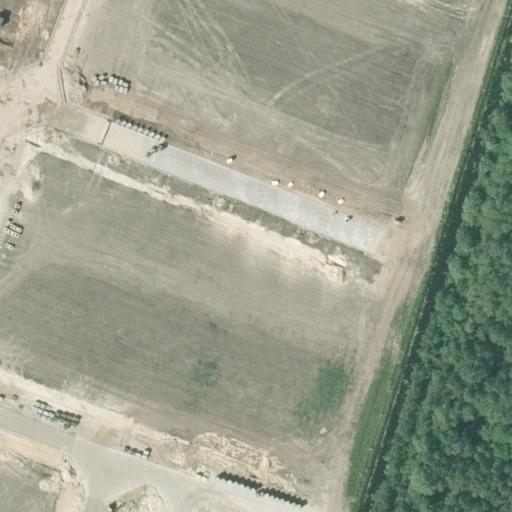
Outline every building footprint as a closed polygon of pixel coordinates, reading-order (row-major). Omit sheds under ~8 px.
[(247,112),(231,153),(259,164),(275,123),(247,112)] [(349,144),(331,192),(358,203),(377,155),(349,144)] [(55,175),(41,211),(62,219),(76,183),(55,175)] [(76,183),(62,219),(82,227),(96,191),(76,183)] [(96,191),(82,227),(103,235),(117,199),(96,191)] [(117,199),(103,235),(123,243),(137,207),(117,199)] [(160,216),(146,252),(167,260),(181,224),(160,216)] [(181,224),(167,260),(187,268),(201,232),(181,224)] [(201,232),(187,268),(208,276),(222,240),(201,232)] [(40,244),(51,248),(54,241),(43,236),(40,244)] [(222,240),(208,276),(228,284),(242,248),(222,240)] [(51,248),(62,253),(65,245),(54,241),(51,248)] [(80,260),(91,264),(94,257),(83,252),(80,260)] [(91,264),(102,268),(105,261),(94,257),(91,264)] [(265,257),(251,293),(272,301),(286,265),(265,257)] [(286,265),(272,301),(292,309),(306,273),(286,265)] [(306,273),(292,309),(313,317),(327,281),(306,273)] [(148,278),(145,285),(156,290),(159,282),(148,278)] [(327,281),(313,317),(333,325),(347,289),(327,281)] [(156,290),(167,294),(170,287),(159,282),(156,290)] [(0,294),(0,352),(16,313),(0,306),(0,295),(0,294)] [(185,301),(196,306),(199,298),(188,294),(185,301)] [(199,298),(196,306),(207,310),(210,303),(199,298)] [(16,313),(0,352),(0,354),(21,362),(32,334),(44,339),(53,316),(39,311),(35,321),(16,313)] [(53,316),(44,339),(56,344),(45,372),(66,380),(82,339),(63,332),(67,321),(53,316)] [(250,327),(261,331),(264,324),(252,320),(250,327)] [(261,331),(272,336),(275,328),(264,324),(261,331)] [(290,343),(301,347),(304,340),(293,335),(290,343)] [(82,339),(66,380),(87,389),(98,361),(110,365),(120,342),(106,337),(102,347),(82,339)] [(304,340),(301,347),(312,352),(315,344),(304,340)] [(120,342),(110,365),(123,370),(112,398),(133,407),(149,366),(129,358),(133,348),(120,342)] [(149,366),(133,407),(154,415),(165,387),(177,392),(186,369),(172,364),(169,373),(149,366)] [(186,369),(177,392),(189,397),(178,425),(199,433),(215,392),(196,384),(200,374),(186,369)] [(215,392),(199,433),(220,441),(231,413),(243,418),(253,395),(239,390),(235,400),(215,392)] [(253,395),(243,418),(256,423),(245,451),(266,459),(282,418),(262,411),(266,401),(253,395)] [(282,418),(266,459),(287,468),(298,440),(310,445),(319,422),(306,416),(302,426),(282,418)]
